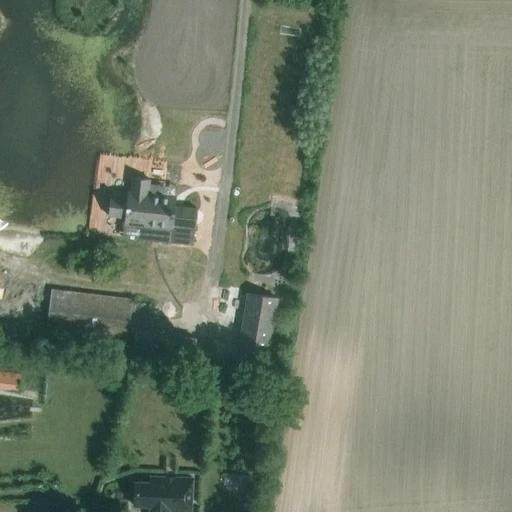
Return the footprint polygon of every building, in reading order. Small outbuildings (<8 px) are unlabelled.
[(125,218),(124,222),(173,227),(173,224),(195,227),(197,208),(182,207),(182,209),(175,208),(176,196),(162,195),(163,185),(149,183),(150,179),(131,177),(130,192),(127,192),(127,196),(110,194),(108,216),(125,218)] [(183,314),(187,244),(144,242),(140,312),(183,314)] [(217,281),(218,268),(206,267),(202,314),(221,315),(223,290),(216,289),(217,281)] [(124,294),(135,296),(137,276),(126,274),(124,294)] [(47,331),(128,341),(133,301),(133,298),(52,290),(47,331)] [(248,293),(243,321),(259,324),(257,336),(260,336),(257,351),(267,353),(276,298),(248,293)] [(275,400),(276,388),(250,386),(250,399),(275,400)] [(224,486),(249,488),(249,477),(226,474),(224,486)] [(167,511),(168,511),(167,511),(189,511),(191,477),(149,475),(149,481),(133,481),(132,505),(148,505),(147,511),(167,511)]
